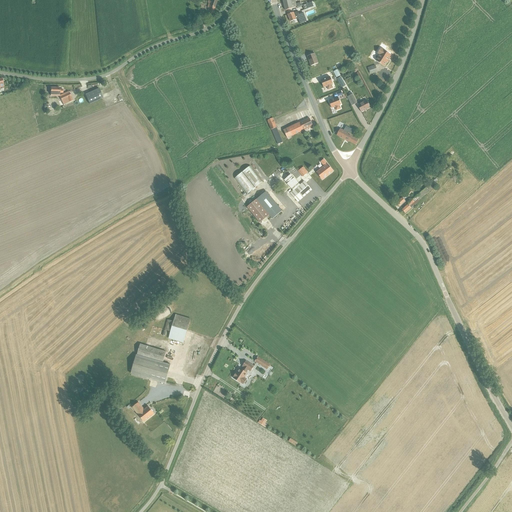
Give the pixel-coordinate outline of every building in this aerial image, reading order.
[(208,1),(208,3),(209,3),(208,6),(210,6),(208,11),(210,11),(208,15),(211,17),(213,12),(214,12),(217,0),(212,0),(212,2),(209,1),(209,2),(208,1)] [(282,0),(285,11),(297,6),(295,0),(282,0)] [(311,1),(302,5),(304,10),(313,6),(311,1)] [(294,12),(288,15),(291,21),(298,18),(300,24),(307,21),(303,12),(299,14),(298,11),(294,13),(294,12)] [(380,55),(376,61),(379,63),(384,66),(387,62),(390,58),(389,57),(391,55),(380,49),(377,53),(380,55)] [(314,53),(307,56),(311,66),(318,63),(314,53)] [(377,71),(375,65),(368,68),(370,74),(377,71)] [(330,77),(321,80),(324,88),(327,86),(328,90),(333,88),(331,85),(333,84),(330,77)] [(340,77),(337,79),(342,87),(345,85),(340,77)] [(59,96),(59,93),(62,93),(62,90),(59,90),(60,88),(51,88),(51,93),(51,96),(59,96)] [(99,88),(85,94),(88,100),(90,104),(103,98),(102,96),(99,88)] [(347,97),(352,106),(357,103),(351,92),(348,94),(349,96),(347,97)] [(72,101),(71,97),(69,93),(60,97),(64,105),(72,101)] [(338,97),(329,101),(332,108),(335,107),(336,111),(341,109),(339,105),(341,105),(338,97)] [(357,105),(361,112),(370,107),(367,100),(357,105)] [(273,118),(267,120),(271,130),(272,129),(276,128),(277,127),(273,118)] [(313,126),(309,118),(300,122),(303,130),(306,129),(313,126)] [(303,130),(300,122),(283,130),(287,138),(303,130)] [(337,129),(335,133),(337,134),(336,135),(341,138),(344,140),(345,140),(349,142),(349,141),(356,145),(358,140),(352,136),(355,131),(350,128),(346,126),(343,130),(340,129),(339,130),(337,129)] [(304,147),(298,151),(301,156),(307,152),(304,147)] [(316,173),(322,180),(332,171),(323,160),(321,162),(325,167),(316,173)] [(247,194),(263,181),(250,166),(234,178),(247,194)] [(298,171),(303,176),(308,172),(303,166),(298,171)] [(298,202),(312,190),(304,181),(300,185),(291,175),(284,180),(293,191),(290,193),(298,202)] [(420,199),(436,185),(435,184),(433,181),(401,210),(405,214),(420,200),(420,199)] [(266,191),(253,202),(247,207),(260,223),(270,215),(273,219),(282,211),(266,191)] [(399,207),(405,201),(402,198),(396,203),(399,207)] [(183,342),(190,318),(176,314),(174,321),(168,319),(165,329),(171,331),(168,338),(183,342)] [(137,354),(163,362),(166,351),(140,344),(137,354)] [(163,362),(137,354),(131,373),(165,383),(170,364),(163,362)] [(258,357),(255,361),(263,366),(266,362),(258,357)] [(237,373),(234,378),(234,379),(241,383),(243,384),(247,379),(244,378),(247,373),(246,373),(248,370),(250,372),(254,366),(246,361),(243,367),(244,367),(242,370),(240,369),(237,373)] [(251,379),(248,384),(254,388),(258,383),(251,379)] [(154,414),(148,406),(144,410),(138,402),(132,407),(144,422),(154,414)]
